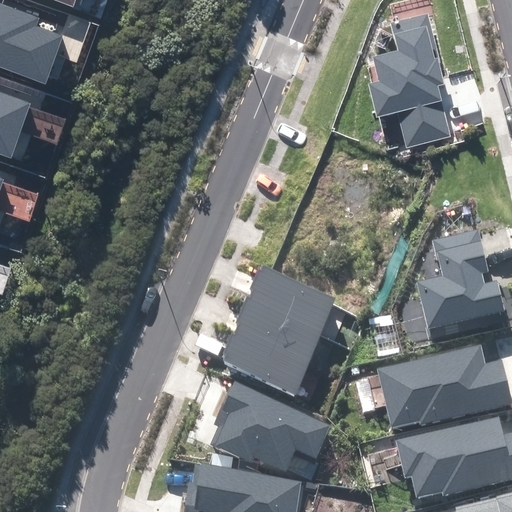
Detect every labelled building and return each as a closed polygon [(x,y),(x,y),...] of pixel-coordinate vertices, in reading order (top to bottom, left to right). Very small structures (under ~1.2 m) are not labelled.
[(0,66),(45,83),(63,35),(37,26),(40,18),(0,3),(0,66)] [(407,147),(450,136),(437,86),(445,84),(439,63),(441,62),(428,14),(390,23),(397,50),(372,56),(378,81),(368,83),(376,117),(398,112),(407,147)] [(0,152),(10,156),(30,104),(0,93),(0,152)] [(489,271),(478,229),(431,241),(436,262),(439,261),(442,276),(417,282),(429,327),(426,327),(429,339),(507,320),(497,280),(484,284),(481,273),(489,271)] [(321,334),(337,298),(261,265),(245,301),(321,334)] [(307,365),(321,334),(245,301),(236,322),(239,323),(235,334),(307,365)] [(307,365),(235,334),(231,332),(219,361),(295,394),(307,365)] [(486,363),(481,344),(377,368),(392,427),(420,421),(421,425),(511,403),(501,360),(486,363)] [(316,459),(331,425),(235,383),(226,405),(223,404),(214,424),(219,427),(211,445),(253,463),(255,458),(286,471),(296,449),(316,459)] [(511,432),(504,434),(500,417),(396,441),(405,478),(412,476),(417,497),(442,491),(443,495),(511,479),(511,432)] [(297,511),(303,481),(196,464),(193,483),(189,482),(184,511),(297,511)] [(511,511),(511,493),(477,502),(478,511),(511,511)] [(478,511),(477,502),(434,511),(478,511)]
